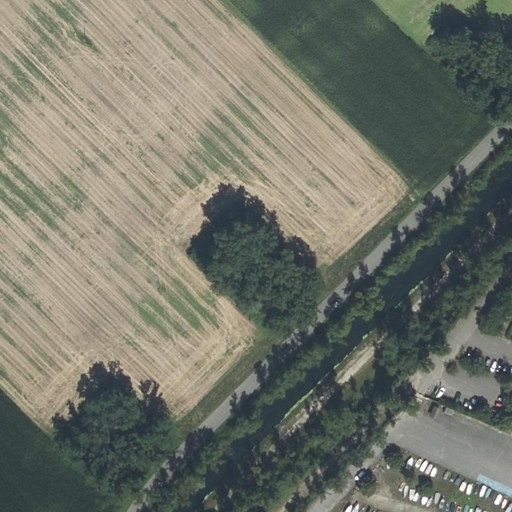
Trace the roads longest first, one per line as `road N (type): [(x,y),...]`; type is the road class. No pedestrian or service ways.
road 1 (tertiary): [(511,120),(134,511)]
road 2 (track): [(511,207),(256,463),(217,511)]
road 3 (track): [(279,511),(414,370),(433,373)]
